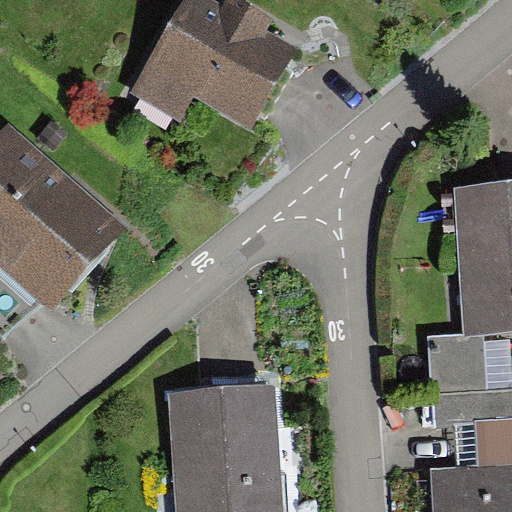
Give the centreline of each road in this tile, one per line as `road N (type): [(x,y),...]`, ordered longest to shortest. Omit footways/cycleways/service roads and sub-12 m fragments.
road 1 (residential): [(0,442),(308,191)]
road 2 (residential): [(308,191),(345,258),(361,511)]
road 3 (residential): [(308,191),(511,23)]
